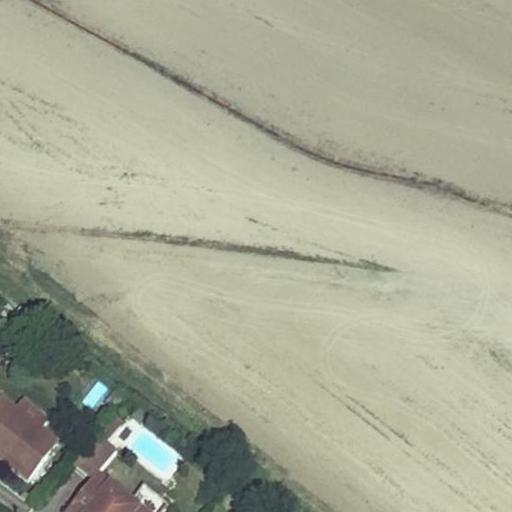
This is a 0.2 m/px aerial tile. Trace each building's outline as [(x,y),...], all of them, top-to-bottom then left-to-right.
[(18,312),(0,297),(0,319),(7,325),(9,323),(18,312)] [(42,332),(18,312),(9,323),(34,343),(42,332)] [(98,383),(81,402),(91,411),(108,392),(98,383)] [(56,449),(12,415),(14,412),(0,400),(0,456),(0,457),(0,462),(28,485),(56,449)] [(105,427),(89,446),(89,447),(99,454),(114,435),(105,427)] [(138,511),(131,506),(98,479),(110,463),(99,454),(89,447),(73,467),(93,483),(70,511),(138,511)]
